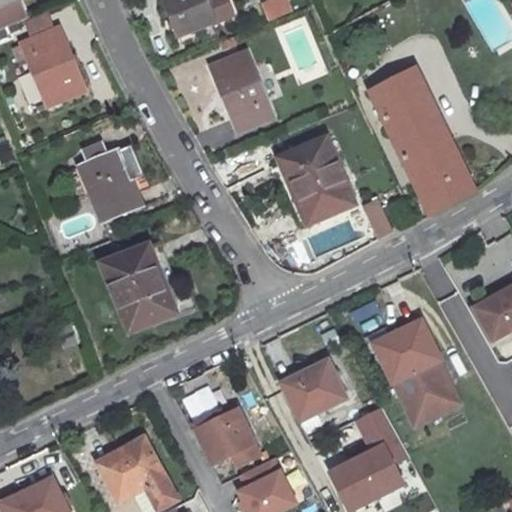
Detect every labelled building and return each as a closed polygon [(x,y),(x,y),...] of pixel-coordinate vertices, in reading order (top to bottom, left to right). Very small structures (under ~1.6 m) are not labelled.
[(0,0),(0,30),(30,18),(22,0),(0,0)] [(207,0),(163,0),(179,37),(216,23),(207,0)] [(57,28),(21,43),(48,107),(86,91),(66,42),(63,44),(57,28)] [(247,52),(210,67),(238,132),(274,118),(247,52)] [(418,153),(411,137),(441,122),(415,70),(371,92),(430,215),(475,193),(449,139),(418,153)] [(441,122),(411,137),(418,153),(449,139),(441,122)] [(326,139),(279,160),(290,186),(293,185),(310,224),(355,205),(326,139)] [(101,146),(84,153),(88,163),(105,156),(101,146)] [(88,163),(79,167),(101,223),(142,206),(119,150),(105,156),(88,163)] [(290,186),(285,187),(303,227),(310,224),(293,185),(290,186)] [(404,199),(390,205),(401,229),(415,222),(404,199)] [(157,241),(145,245),(161,281),(163,280),(165,284),(173,280),(157,241)] [(145,245),(101,263),(129,333),(177,313),(163,280),(161,281),(145,245)] [(511,290),(502,296),(490,303),(475,311),(493,343),(511,332),(511,290)] [(499,290),(487,297),(490,303),(502,296),(499,290)] [(460,406),(440,362),(441,362),(422,324),(406,331),(408,336),(387,347),(377,352),(393,385),(394,384),(409,415),(434,403),(440,416),(460,406)] [(387,347),(383,338),(368,345),(373,353),(377,352),(387,347)] [(280,385),(282,391),(297,421),(298,424),(346,401),(327,363),(280,385)] [(416,428),(440,416),(434,403),(409,415),(416,428)] [(358,511),(406,488),(395,467),(409,460),(383,411),(357,425),(372,454),(330,475),(348,511),(358,511)] [(223,423),(197,436),(214,469),(234,459),(239,468),(246,465),(241,455),(256,447),(239,415),(223,423)] [(220,418),(195,431),(197,436),(223,423),(220,418)] [(115,455),(98,464),(119,504),(148,489),(160,511),(179,501),(148,445),(134,453),(119,461),(115,455)] [(131,446),(115,455),(119,461),(134,453),(131,446)] [(256,447),(241,455),(246,465),(261,457),(256,447)] [(282,511),(296,505),(274,461),(242,477),(249,490),(240,494),(249,511),(282,511)] [(68,511),(53,481),(3,505),(6,511),(68,511)]
